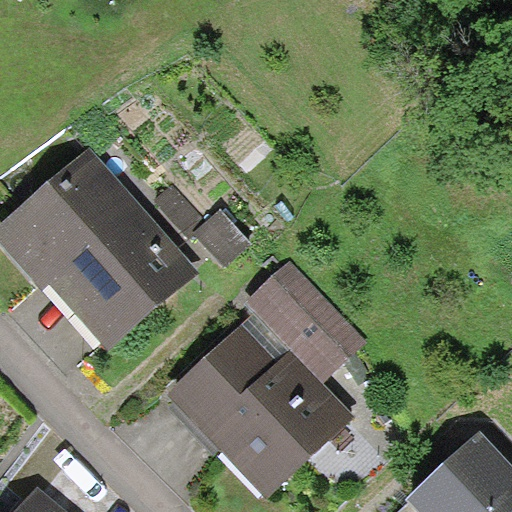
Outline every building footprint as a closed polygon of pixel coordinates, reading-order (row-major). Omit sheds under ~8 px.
[(145,211),(90,149),(0,227),(0,246),(43,295),(50,289),(108,355),(200,274),(178,249),(145,211)] [(174,186),(145,211),(178,249),(194,235),(208,222),(174,186)] [(208,222),(194,235),(225,269),(252,244),(221,210),(208,222)] [(269,503),(356,418),(323,384),(367,341),(290,263),(246,306),(254,315),(167,399),(269,503)] [(511,511),(511,470),(481,437),(407,506),(413,511),(511,511)] [(62,511),(37,491),(18,511),(62,511)]
